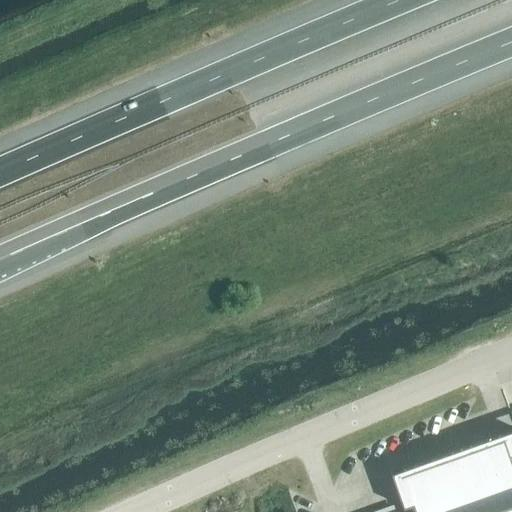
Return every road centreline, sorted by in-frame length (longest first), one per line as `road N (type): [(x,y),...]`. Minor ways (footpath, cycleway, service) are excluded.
road 1 (motorway): [(0,260),(511,43)]
road 2 (motorway): [(401,0),(0,175)]
road 3 (unclassified): [(511,351),(133,511)]
